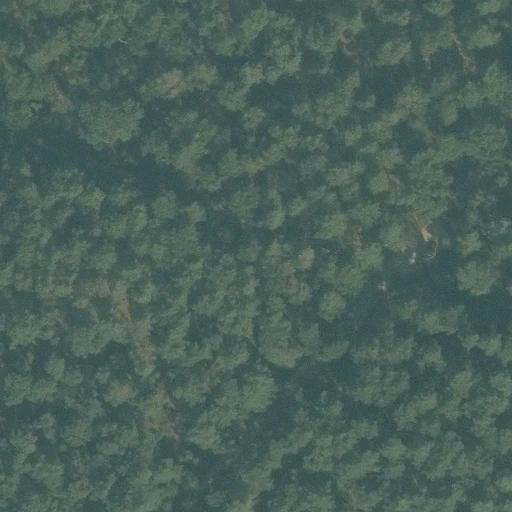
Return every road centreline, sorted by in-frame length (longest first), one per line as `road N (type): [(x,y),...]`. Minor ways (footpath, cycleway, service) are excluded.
road 1 (track): [(0,124),(378,278)]
road 2 (track): [(188,511),(378,278)]
road 3 (track): [(378,278),(511,138)]
road 4 (track): [(378,278),(511,323)]
